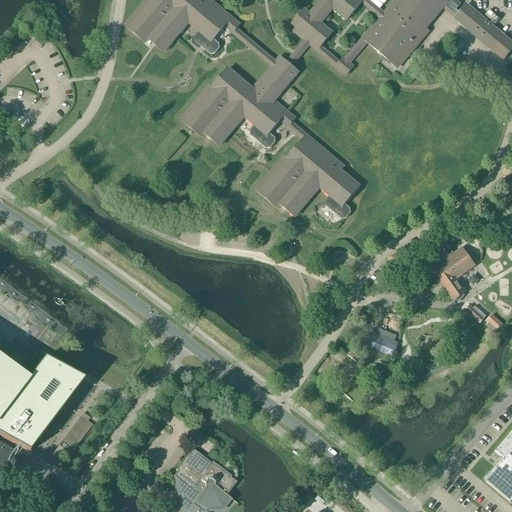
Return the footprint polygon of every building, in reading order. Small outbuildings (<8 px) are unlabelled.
[(146,0),(124,26),(145,43),(148,40),(163,53),(188,23),(199,32),(194,37),(195,41),(210,55),(215,54),(219,49),(219,45),(213,40),(224,27),(271,67),(252,90),(228,69),(211,89),(212,90),(184,124),(200,137),(203,134),(219,147),(244,117),(255,126),(250,131),(250,136),(266,149),(270,148),(275,143),(274,139),(269,134),(280,121),(302,140),(287,160),(288,161),(260,194),(276,208),(279,204),(294,217),(320,188),(330,197),(326,202),(326,206),(342,219),(346,219),(350,213),(350,209),(344,205),(359,187),(340,171),(344,167),(292,123),(295,119),(274,101),(298,73),(291,67),(309,45),(345,76),(353,67),(349,64),(367,43),(390,63),(397,69),(428,32),(424,30),(442,8),(503,60),(511,49),(511,43),(466,5),(459,13),(456,10),(460,5),(454,0),(146,0)] [(495,25),(500,19),(489,10),(485,16),(495,25)] [(466,292),(456,279),(474,266),(462,249),(432,271),(439,281),(441,280),(443,286),(444,287),(453,301),(466,292)] [(480,324),(484,319),(482,316),(470,306),(465,311),(480,324)] [(495,335),(504,325),(492,315),(489,318),(487,321),(489,322),(486,326),(495,335)] [(357,363),(360,359),(351,351),(348,356),(357,363)] [(0,436),(29,453),(84,381),(48,353),(32,374),(0,356),(0,436)] [(83,415),(46,463),(53,468),(69,448),(74,451),(92,427),(87,423),(90,420),(83,415)] [(504,459),(485,481),(511,503),(511,501),(511,431),(495,452),(504,459)] [(205,511),(206,511),(220,510),(220,508),(223,506),(225,508),(231,500),(227,496),(236,483),(230,478),(231,477),(212,462),(211,464),(193,450),(189,456),(188,455),(176,470),(177,472),(173,477),(175,478),(177,491),(182,495),(182,497),(178,502),(179,511),(205,511)]
